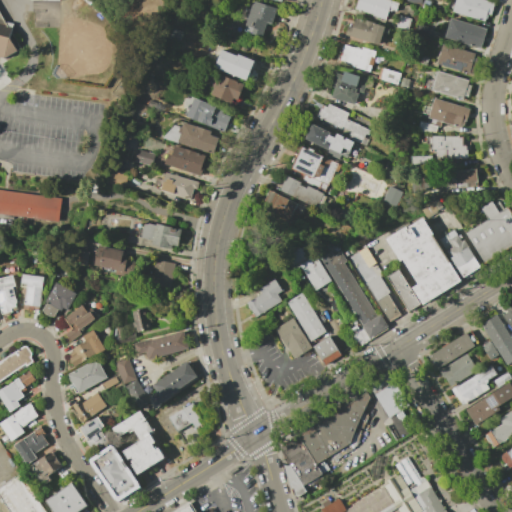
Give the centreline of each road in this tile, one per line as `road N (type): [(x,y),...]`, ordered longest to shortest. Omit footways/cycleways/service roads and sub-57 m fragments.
road 1 (tertiary): [(224,363),(212,308),(218,227),(285,95),(321,0)]
road 2 (tertiary): [(254,437),(511,274)]
road 3 (residential): [(0,341),(25,330),(49,341),(58,421),(111,511)]
road 4 (residential): [(395,348),(496,511)]
road 5 (residential): [(511,16),(492,92),(499,150),(511,172)]
road 6 (tertiary): [(135,511),(254,437)]
